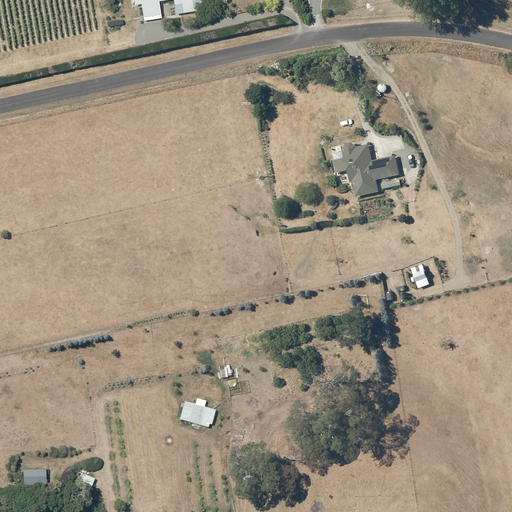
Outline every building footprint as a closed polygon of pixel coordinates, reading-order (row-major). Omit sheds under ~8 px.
[(134,0),(135,5),(142,4),(144,21),(162,19),(159,1),(168,0),(173,0),(176,14),(203,10),(201,0),(134,0)] [(357,146),(356,142),(332,147),(337,172),(351,169),(357,196),(380,192),(378,180),(381,179),(401,175),(397,155),(374,160),(370,144),(357,146)] [(207,400),(197,398),(195,404),(185,401),(180,419),(211,428),(216,410),(205,407),(207,400)] [(46,485),(46,469),(23,469),(24,485),(46,485)] [(91,494),(95,477),(85,474),(80,491),(91,494)]
